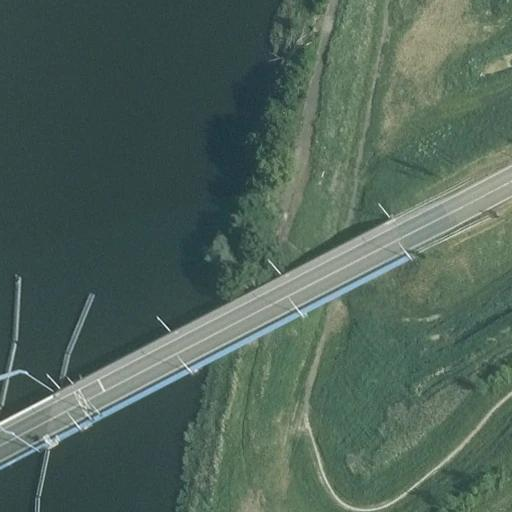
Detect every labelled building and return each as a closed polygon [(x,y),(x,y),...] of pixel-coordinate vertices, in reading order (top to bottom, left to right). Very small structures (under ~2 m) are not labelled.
[(230,132),(208,127),(193,197),(215,202),(215,201),(230,132)] [(296,223),(274,218),(271,234),(289,237),(293,238),(296,223)] [(291,273),(284,277),(285,279),(302,312),(303,314),(311,310),(309,308),(292,276),(291,273)] [(181,329),(173,334),(175,337),(192,369),(193,373),(202,368),(200,365),(183,333),(181,329)] [(48,445),(46,450),(48,450),(57,445),(59,439),(67,402),(68,401),(82,427),(84,430),(92,426),(90,422),(73,390),(72,387),(59,393),(58,398),(48,445)]
